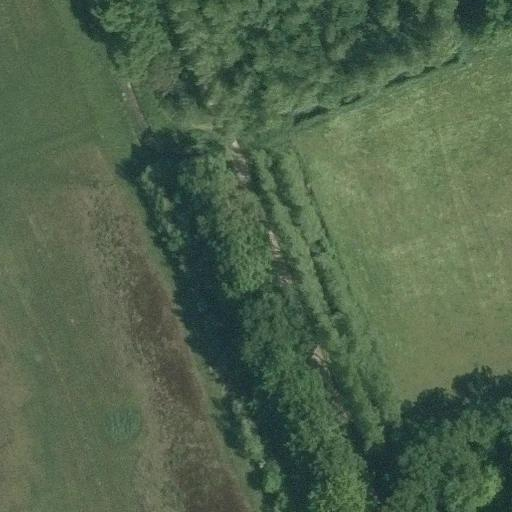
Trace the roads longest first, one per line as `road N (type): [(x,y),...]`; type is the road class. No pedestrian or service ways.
road 1 (track): [(223,124),(373,511)]
road 2 (track): [(173,0),(223,124)]
